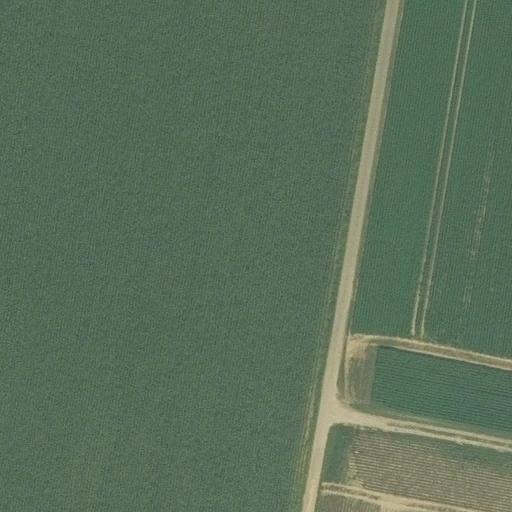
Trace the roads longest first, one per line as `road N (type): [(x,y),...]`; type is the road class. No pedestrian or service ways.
road 1 (track): [(391,0),(307,511)]
road 2 (track): [(324,407),(511,444)]
